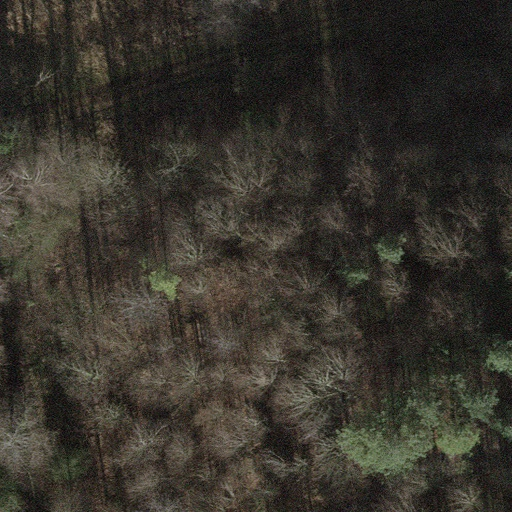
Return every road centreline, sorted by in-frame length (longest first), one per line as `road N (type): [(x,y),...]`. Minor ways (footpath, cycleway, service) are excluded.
road 1 (track): [(405,0),(0,133)]
road 2 (track): [(358,511),(371,499),(511,444)]
